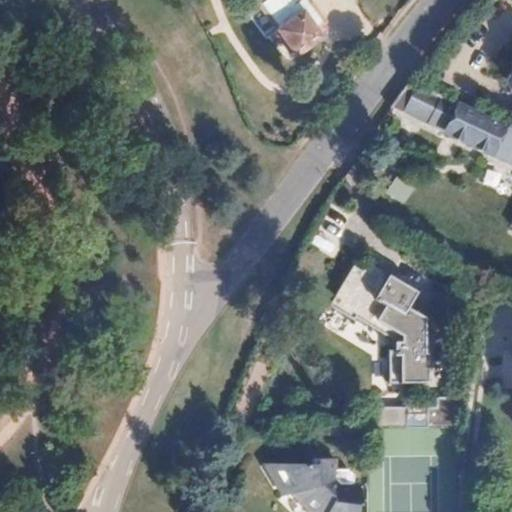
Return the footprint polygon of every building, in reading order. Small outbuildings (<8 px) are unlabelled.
[(318,20),(302,0),(261,0),(259,2),(293,48),(313,34),(307,27),(318,20)] [(313,34),(323,27),(318,20),(307,27),(313,34)] [(511,129),(444,97),(432,123),(511,160),(511,129)] [(409,304),(417,292),(375,260),(370,267),(357,258),(331,296),(352,312),(355,309),(371,322),(384,306),(394,313),(382,330),(392,336),(392,352),(419,352),(419,343),(422,342),(422,314),(409,304)] [(419,352),(386,353),(387,379),(422,379),(423,352),(419,352)] [(457,426),(457,374),(446,374),(446,394),(436,394),(436,405),(427,405),(427,426),(457,426)] [(405,426),(405,405),(363,406),(362,426),(388,426),(405,426)] [(356,502),(356,483),(350,482),(350,474),(344,467),(331,466),(331,454),(307,453),(306,459),(263,458),(281,493),(286,490),(306,510),(314,507),(319,511),(353,511),(353,503),(356,502)]
